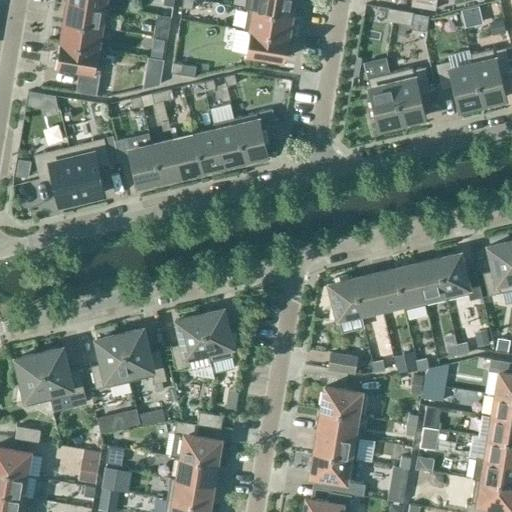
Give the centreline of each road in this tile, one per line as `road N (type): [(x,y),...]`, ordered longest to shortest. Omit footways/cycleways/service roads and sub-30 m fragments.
road 1 (residential): [(311,177),(0,248)]
road 2 (residential): [(0,326),(295,256)]
road 3 (residential): [(295,256),(252,511)]
road 4 (residential): [(295,256),(511,204)]
road 5 (residential): [(511,128),(311,177)]
road 6 (residential): [(311,177),(340,0)]
